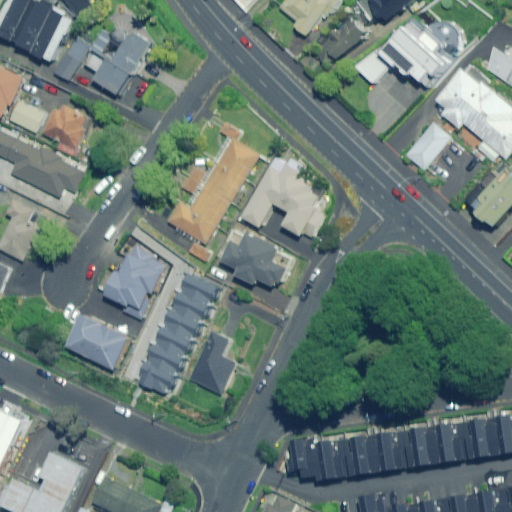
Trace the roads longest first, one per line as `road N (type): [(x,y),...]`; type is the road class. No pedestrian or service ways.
road 1 (residential): [(63,284),(234,38)]
road 2 (residential): [(0,360),(237,476)]
road 3 (residential): [(262,424),(324,293),(398,201)]
road 4 (residential): [(262,424),(511,389)]
road 5 (secondary): [(234,38),(398,201)]
road 6 (unknown): [(12,54),(165,137)]
road 7 (secondary): [(398,201),(511,310)]
